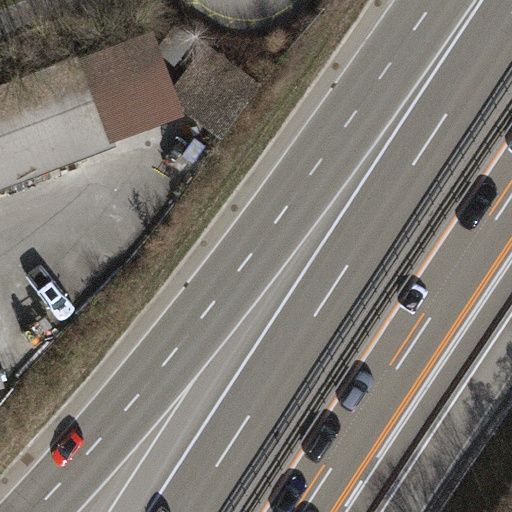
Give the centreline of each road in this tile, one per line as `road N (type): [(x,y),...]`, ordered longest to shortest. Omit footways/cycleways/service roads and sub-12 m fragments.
road 1 (motorway): [(451,0),(198,330),(36,511)]
road 2 (motorway): [(511,18),(192,511)]
road 3 (motorway): [(333,511),(511,238)]
road 4 (motorway): [(374,511),(511,308)]
